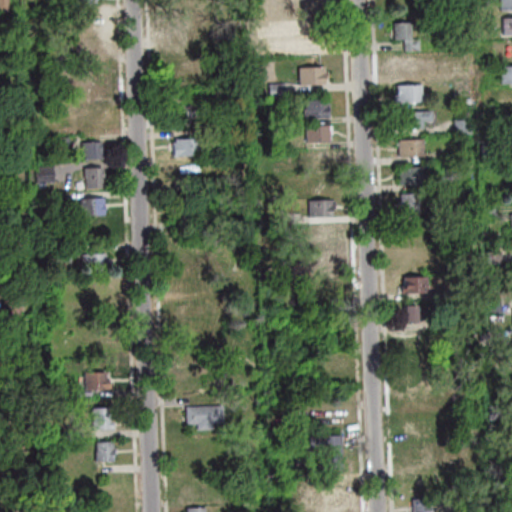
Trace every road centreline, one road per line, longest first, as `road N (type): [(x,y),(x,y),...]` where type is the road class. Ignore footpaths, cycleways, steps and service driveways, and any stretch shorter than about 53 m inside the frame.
road 1 (residential): [(149,511),(130,0)]
road 2 (residential): [(375,511),(356,0)]
